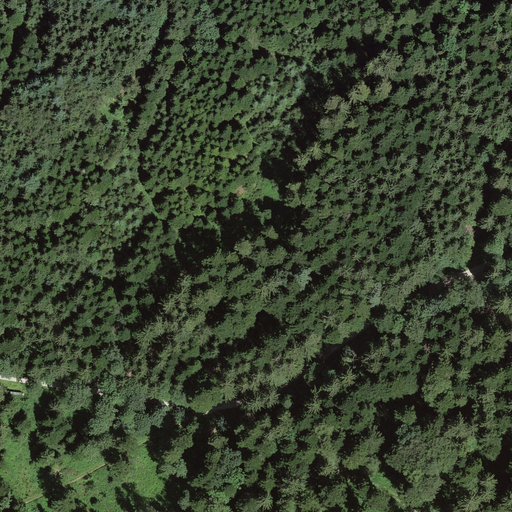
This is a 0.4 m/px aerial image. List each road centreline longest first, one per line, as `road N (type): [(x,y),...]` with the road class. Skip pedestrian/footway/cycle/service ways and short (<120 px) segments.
road 1 (track): [(206,412),(286,382),(341,337),(511,255)]
road 2 (track): [(206,412),(421,511)]
road 3 (track): [(0,510),(206,412)]
road 4 (track): [(0,375),(206,412)]
road 5 (track): [(481,143),(489,178),(480,269)]
